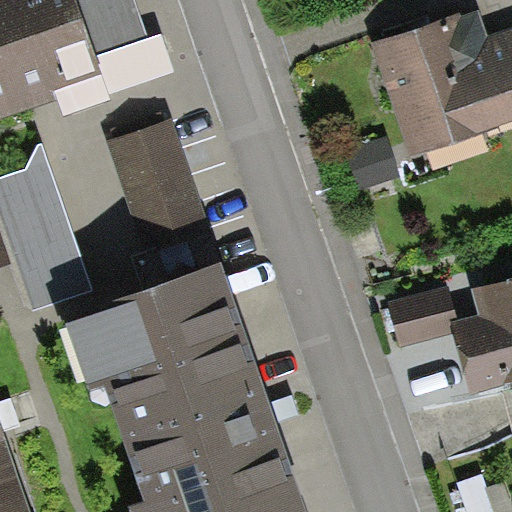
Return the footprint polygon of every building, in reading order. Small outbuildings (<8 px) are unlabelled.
[(86,0),(0,0),(0,115),(113,77),(86,0)] [(475,8),(373,44),(411,153),(511,117),(511,35),(487,44),(475,8)] [(306,511),(170,117),(110,137),(156,269),(87,293),(162,511),(306,511)] [(511,279),(479,291),(488,317),(464,324),(484,386),(511,376),(511,279)] [(443,292),(389,310),(400,342),(453,323),(443,292)] [(28,511),(0,427),(0,511),(28,511)] [(504,511),(490,472),(451,486),(459,511),(504,511)]
